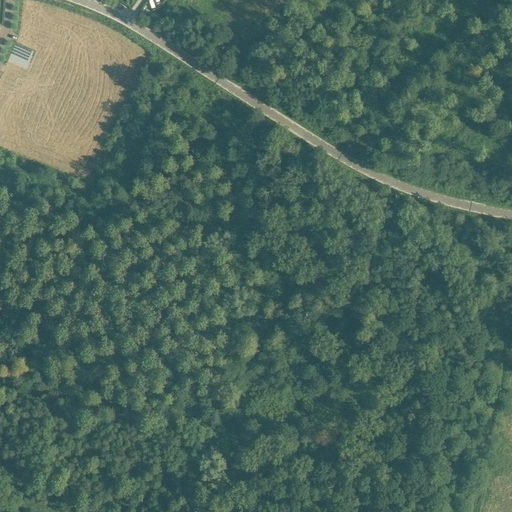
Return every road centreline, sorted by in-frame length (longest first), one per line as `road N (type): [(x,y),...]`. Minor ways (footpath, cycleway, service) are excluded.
road 1 (tertiary): [(511,216),(419,200),(345,166),(134,25),(78,0)]
road 2 (track): [(511,347),(466,511)]
